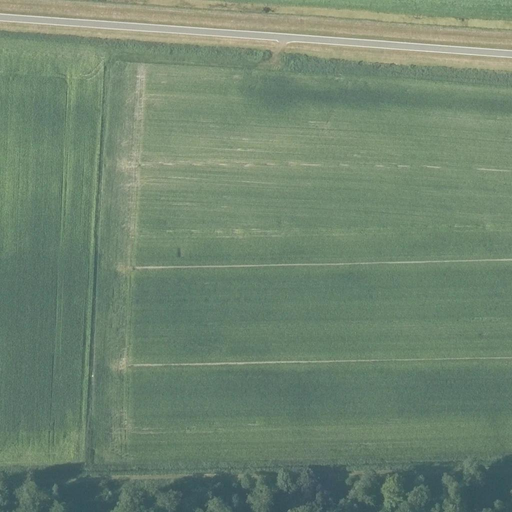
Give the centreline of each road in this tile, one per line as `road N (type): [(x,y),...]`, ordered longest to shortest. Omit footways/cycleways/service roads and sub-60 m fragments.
road 1 (unclassified): [(511,55),(0,18)]
road 2 (track): [(0,482),(511,468)]
